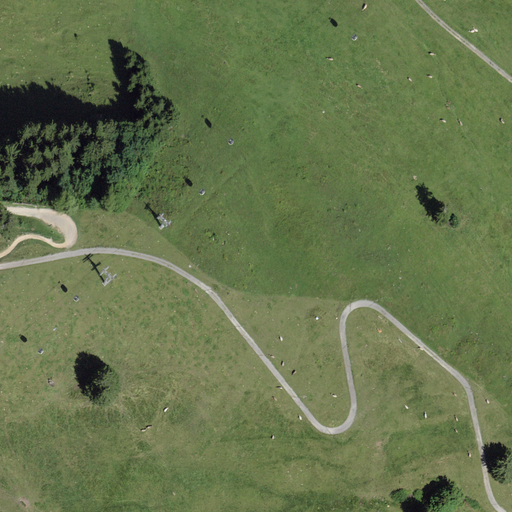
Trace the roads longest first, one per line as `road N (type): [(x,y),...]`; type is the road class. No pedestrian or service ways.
road 1 (track): [(0,264),(103,249),(171,264),(209,286),(313,421),(331,429),(353,411),(341,323),(349,307),(378,307),(460,378),(502,511)]
road 2 (track): [(418,0),(511,79)]
